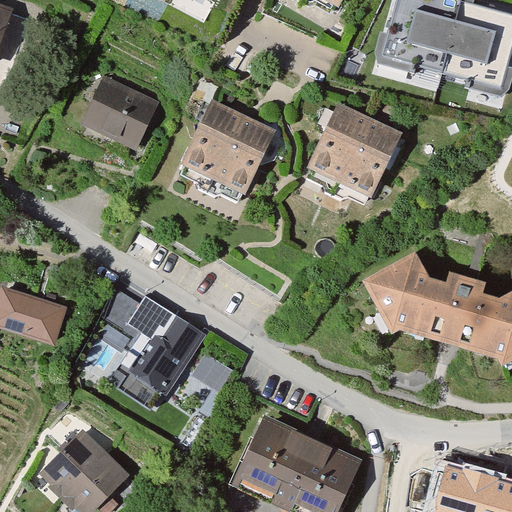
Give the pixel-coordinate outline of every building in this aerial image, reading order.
[(290,0),(331,24),(345,0),(290,0)] [(511,42),(511,3),(499,0),(390,0),(376,48),(500,83),(511,42)] [(152,107),(97,83),(74,136),(129,160),(152,107)] [(266,138),(206,107),(172,172),(232,203),(266,138)] [(395,139),(327,110),(298,176),(365,206),(395,139)] [(416,290),(405,269),(358,294),(384,342),(494,377),(511,367),(511,302),(492,313),(472,307),(476,295),(443,284),(439,297),(416,290)] [(0,281),(0,327),(54,346),(68,305),(0,281)] [(203,339),(167,317),(127,379),(163,402),(203,339)] [(205,353),(197,376),(221,386),(230,363),(205,353)] [(334,511),(354,470),(255,425),(224,493),(264,511),(334,511)] [(96,511),(126,482),(77,434),(31,482),(61,511),(96,511)] [(511,511),(511,486),(448,470),(439,511),(511,511)]
